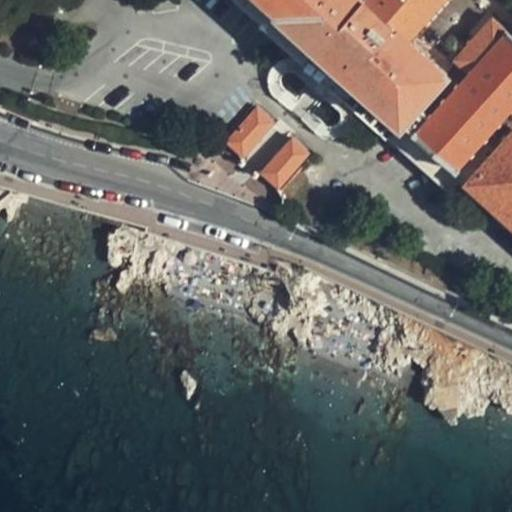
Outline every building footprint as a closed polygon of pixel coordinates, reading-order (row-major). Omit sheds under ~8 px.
[(231,0),(263,28),(261,31),(305,68),(299,77),(338,110),(344,103),(386,140),(388,138),(449,191),(472,166),(463,158),(469,151),(471,154),(475,149),(472,147),(482,137),(484,139),(490,134),(487,132),(495,123),(498,124),(502,121),(498,118),(505,111),(511,117),(511,30),(497,18),(501,14),(485,0),(469,0),(449,23),(471,42),(448,69),(410,34),(440,0),(231,0)] [(244,158),(273,123),(257,110),(227,142),(244,158)] [(206,139),(194,126),(182,136),(194,149),(206,139)] [(511,133),(468,183),(511,222),(511,133)] [(280,188),(290,176),(309,155),(293,140),(266,169),(262,173),(280,188)] [(0,200),(12,191),(13,188),(0,184),(0,200)]
